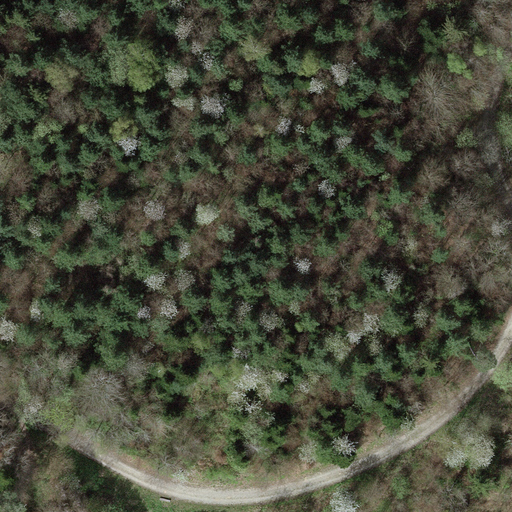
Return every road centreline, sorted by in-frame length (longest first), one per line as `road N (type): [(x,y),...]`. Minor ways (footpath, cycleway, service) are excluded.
road 1 (track): [(25,418),(172,494),(229,501),(291,493),(379,458),(451,410),(511,331)]
road 2 (track): [(511,200),(488,138),(511,34)]
